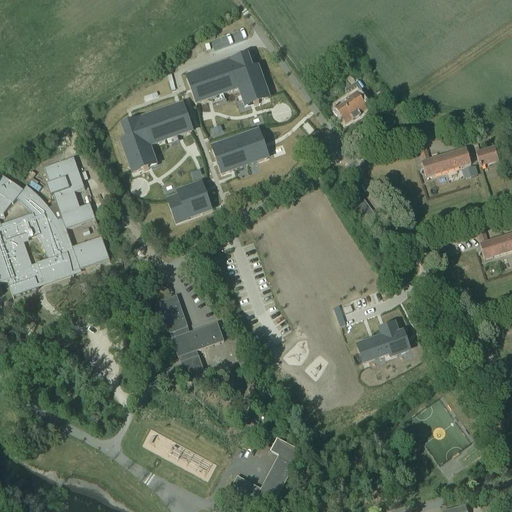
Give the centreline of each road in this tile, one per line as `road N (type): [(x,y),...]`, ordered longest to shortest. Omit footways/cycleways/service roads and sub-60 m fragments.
road 1 (residential): [(46,351),(341,148)]
road 2 (residential): [(511,373),(341,148)]
road 3 (residential): [(174,494),(0,391)]
road 4 (residential): [(341,148),(236,0)]
road 5 (track): [(384,115),(511,28)]
road 6 (unknown): [(87,322),(125,405),(111,458)]
